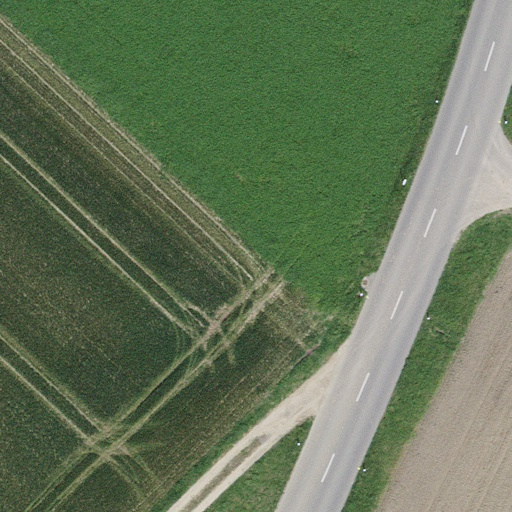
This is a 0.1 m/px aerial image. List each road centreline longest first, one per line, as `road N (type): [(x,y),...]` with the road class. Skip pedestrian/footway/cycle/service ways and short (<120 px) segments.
road 1 (tertiary): [(497,0),(458,143),(300,511)]
road 2 (track): [(182,511),(385,314)]
